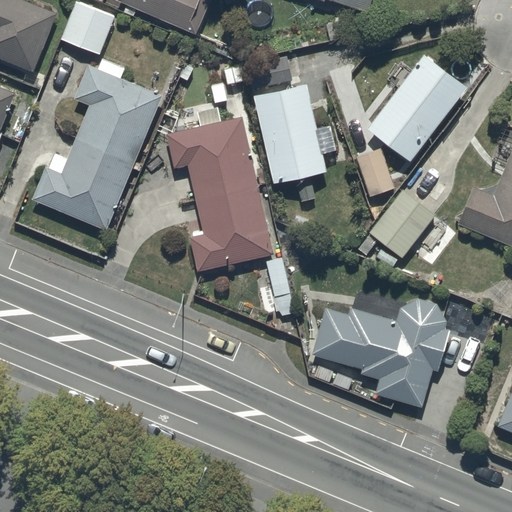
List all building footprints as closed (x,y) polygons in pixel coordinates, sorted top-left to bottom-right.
[(56,8),(36,0),(0,0),(0,53),(33,66),(56,8)] [(116,11),(88,0),(73,0),(61,34),(100,49),(116,11)] [(127,0),(124,8),(133,12),(137,3),(195,26),(205,0),(127,0)] [(395,82),(367,119),(409,153),(468,79),(425,45),(409,65),(401,58),(387,76),(395,82)] [(287,48),(245,57),(251,84),(293,74),(287,48)] [(106,224),(161,89),(121,72),(125,62),(102,53),(98,62),(89,58),(75,93),(89,98),(67,154),(54,149),(49,161),(46,160),(33,195),(106,224)] [(324,72),(253,89),(273,177),(295,172),(301,199),(316,195),(310,169),(327,165),(323,148),(337,144),(332,120),(316,123),(314,111),(332,107),(324,72)] [(37,96),(0,81),(0,135),(2,130),(20,138),(37,96)] [(273,249),(264,207),(272,205),(267,178),(259,180),(243,110),(222,115),(219,102),(198,107),(200,120),(165,127),(173,162),(189,158),(204,228),(189,231),(197,266),(273,249)] [(394,182),(381,141),(357,150),(370,190),(394,182)] [(511,239),(511,144),(493,190),(473,181),(458,217),(511,239)] [(436,208),(403,182),(368,225),(369,227),(357,243),(368,251),(379,236),(385,240),(378,250),(392,261),(400,250),(403,252),(436,208)] [(349,309),(327,300),(311,347),(361,362),(360,366),(379,372),(374,386),(421,401),(433,362),(437,364),(449,326),(441,323),(444,314),(444,312),(443,310),(443,309),(442,307),(442,306),(441,304),(440,303),(439,301),(438,300),(437,299),(436,298),(434,297),(433,296),(432,295),(430,294),(429,293),(427,293),(425,292),(424,292),(422,292),(420,292),(419,292),(417,292),(415,292),(414,292),(412,293),(410,293),(409,294),(407,295),(406,296),(405,297),(403,298),(402,299),(401,300),(400,301),(397,315),(351,301),(349,309)] [(511,383),(496,418),(511,424),(511,383)]
